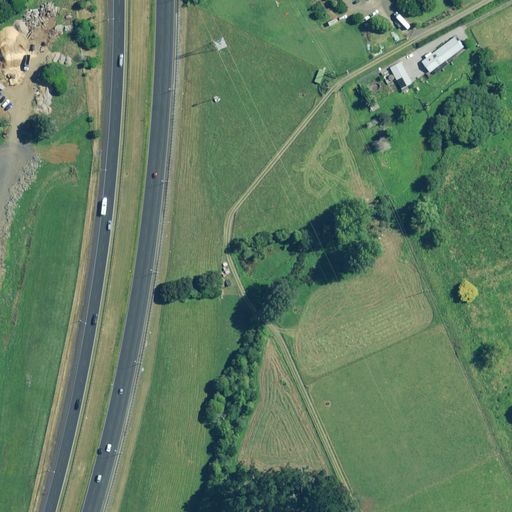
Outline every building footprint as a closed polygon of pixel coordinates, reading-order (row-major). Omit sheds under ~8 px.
[(370,36),(365,18),(360,20),(366,37),(370,36)] [(462,47),(455,37),(432,54),(431,51),(425,56),(426,58),(421,62),(429,72),(462,47)] [(376,47),(370,51),(372,56),(379,52),(376,47)] [(412,83),(400,62),(390,68),(402,92),(408,89),(406,86),(412,83)] [(360,108),(357,101),(351,104),(355,111),(360,108)]
